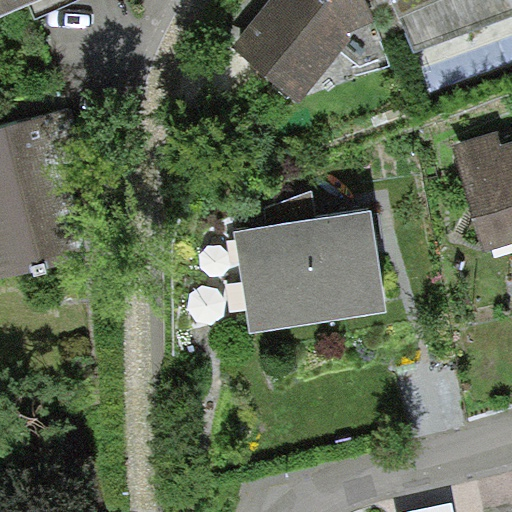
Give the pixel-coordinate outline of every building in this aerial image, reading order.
[(0,0),(0,19),(28,7),(35,22),(84,0),(0,0)] [(361,66),(389,56),(368,0),(271,0),(231,52),(301,105),(340,51),(361,66)] [(511,0),(393,0),(416,54),(511,13),(511,0)] [(72,107),(0,123),(0,276),(88,256),(66,161),(84,156),(72,107)] [(498,134),(458,146),(488,249),(511,242),(511,143),(502,147),(498,134)] [(372,211),(236,231),(251,331),(386,310),(372,211)] [(60,365),(0,380),(0,449),(77,429),(60,365)]
